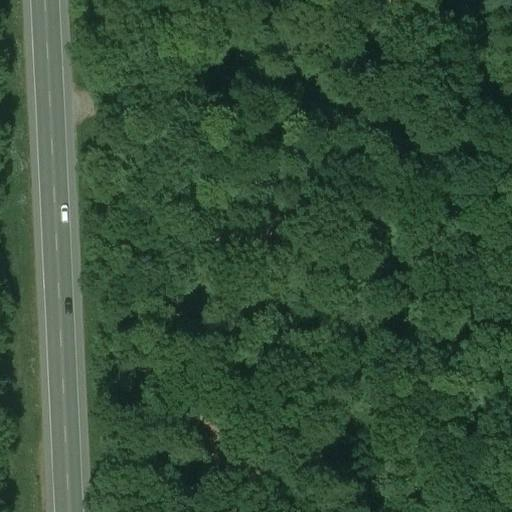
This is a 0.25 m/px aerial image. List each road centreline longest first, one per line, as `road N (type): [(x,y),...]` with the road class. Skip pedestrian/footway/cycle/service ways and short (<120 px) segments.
road 1 (primary): [(46,0),(68,511)]
road 2 (track): [(511,190),(472,0)]
